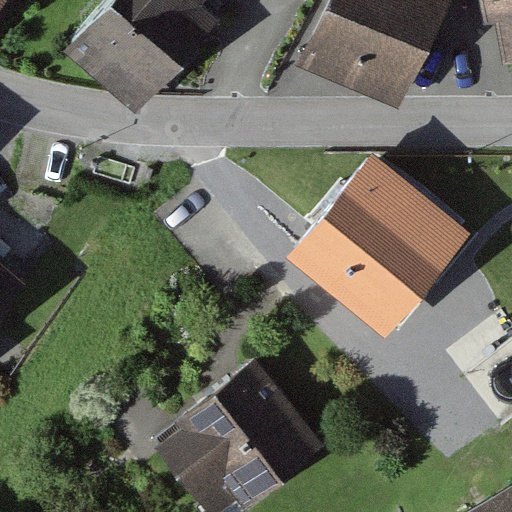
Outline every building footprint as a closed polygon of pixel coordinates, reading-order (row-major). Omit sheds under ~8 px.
[(200,6),(193,0),(99,0),(61,45),(137,109),(214,17),(200,6)] [(447,0),(329,0),(302,61),(401,105),(447,0)] [(511,0),(481,0),(484,16),(495,15),(503,59),(511,57),(511,0)] [(468,223),(373,148),(290,252),(385,327),(468,223)] [(0,254),(0,306),(26,275),(0,254)] [(232,511),(326,441),(258,351),(176,413),(183,423),(160,441),(214,511),(232,511)] [(511,511),(511,481),(460,511),(511,511)]
